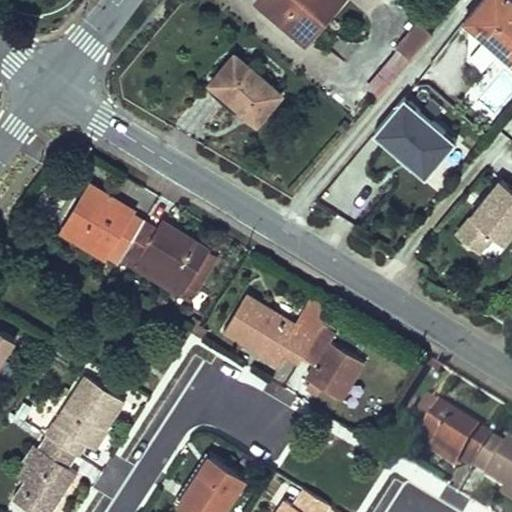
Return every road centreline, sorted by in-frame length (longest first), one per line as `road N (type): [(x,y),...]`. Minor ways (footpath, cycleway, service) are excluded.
road 1 (tertiary): [(54,85),(511,372)]
road 2 (residential): [(266,415),(202,377),(118,511)]
road 3 (unknown): [(383,293),(414,240),(511,131)]
